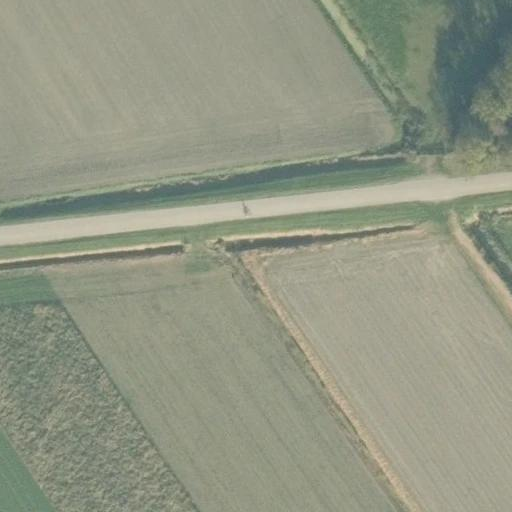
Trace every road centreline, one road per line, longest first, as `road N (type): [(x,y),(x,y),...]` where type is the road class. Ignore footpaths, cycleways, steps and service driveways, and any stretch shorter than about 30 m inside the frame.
road 1 (tertiary): [(0,235),(511,179)]
road 2 (track): [(511,11),(441,127),(422,188)]
